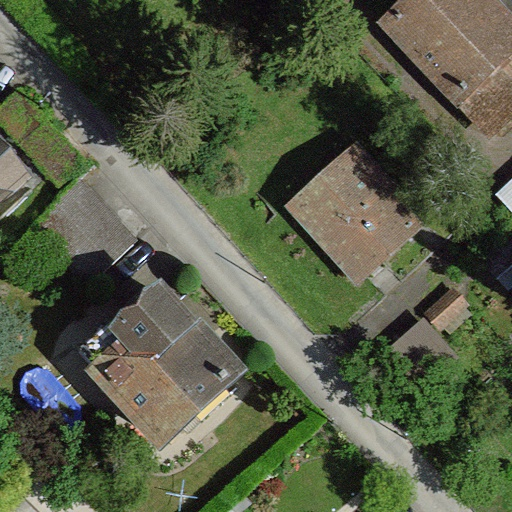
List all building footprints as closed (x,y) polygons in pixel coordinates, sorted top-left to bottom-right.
[(511,62),(511,33),(481,0),(419,0),(392,25),(467,105),(511,62)] [(511,62),(467,105),(491,131),(511,111),(511,62)] [(84,164),(22,96),(0,114),(0,120),(61,187),(84,164)] [(0,205),(23,185),(0,158),(0,205)] [(353,159),(297,209),(360,279),(416,228),(353,159)] [(137,248),(79,186),(36,230),(93,291),(137,248)] [(511,189),(502,199),(511,209),(511,189)] [(161,294),(86,361),(164,444),(236,377),(161,294)]
